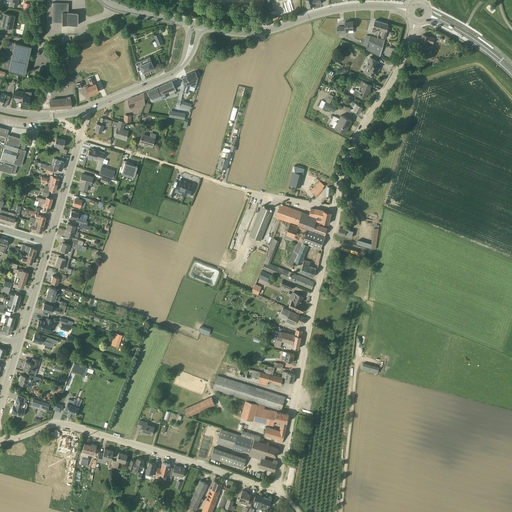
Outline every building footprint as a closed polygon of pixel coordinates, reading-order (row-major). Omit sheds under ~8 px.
[(61,25),(74,25),(75,12),(68,12),(68,3),(52,3),(52,22),(61,22),(61,25)] [(15,16),(9,14),(4,13),(3,18),(2,26),(12,28),(15,16)] [(379,30),(382,22),(375,20),(372,31),(375,32),(375,29),(379,30)] [(353,33),(353,24),(354,24),(354,21),(345,21),(345,26),(340,26),(341,33),(353,33)] [(386,31),(388,24),(382,22),(379,30),(383,31),(381,37),(385,38),(387,32),(386,31)] [(158,46),(164,43),(160,34),(154,36),(158,46)] [(433,43),(434,38),(422,34),(419,46),(426,49),(428,42),(433,43)] [(376,43),(377,38),(370,36),(370,37),(365,36),(363,44),(367,45),(366,50),(373,53),(375,48),(374,48),(376,43)] [(385,40),(380,39),(377,38),(376,43),(374,48),(375,48),(373,53),(380,57),(380,56),(385,40)] [(25,73),(31,46),(15,42),(15,43),(7,41),(4,52),(1,51),(0,57),(0,60),(4,61),(3,68),(9,69),(9,70),(25,73)] [(390,57),(393,48),(385,46),(382,55),(390,57)] [(119,57),(115,53),(111,57),(115,61),(119,57)] [(378,61),(373,59),(369,56),(365,65),(367,65),(363,72),(374,77),(376,72),(377,72),(379,69),(375,66),(378,61)] [(144,75),(155,70),(150,58),(141,62),(140,61),(136,63),(138,71),(142,69),(144,75)] [(352,79),(354,74),(342,68),(340,73),(352,79)] [(186,75),(189,81),(185,83),(187,87),(185,93),(188,93),(190,86),(195,87),(198,80),(197,78),(198,78),(195,71),(186,75)] [(99,91),(97,87),(92,77),(88,79),(91,84),(85,87),(88,96),(99,91)] [(165,93),(175,89),(172,81),(149,91),(154,102),(167,96),(165,93)] [(371,84),(362,81),(358,90),(354,88),(352,93),(364,98),(366,94),(369,95),(371,90),(369,89),(371,84)] [(26,96),(27,92),(15,91),(14,97),(22,98),(22,103),(29,104),(30,96),(26,96)] [(0,104),(6,106),(10,96),(5,94),(6,93),(2,92),(1,94),(0,94),(0,104)] [(143,105),(146,104),(145,99),(146,99),(145,93),(144,93),(128,99),(130,110),(143,107),(143,105)] [(71,108),(71,103),(70,96),(66,96),(66,97),(51,99),(51,100),(49,100),(50,110),(71,108)] [(320,105),(334,112),(337,107),(326,101),(326,102),(323,100),(320,105)] [(363,106),(358,104),(352,101),(351,104),(354,106),(353,110),(359,113),(363,106)] [(186,113),(170,110),(169,117),(184,120),(186,113)] [(351,120),(347,118),(341,115),(339,118),(334,116),(330,125),(335,127),(334,128),(345,133),(351,120)] [(111,123),(112,120),(101,117),(99,124),(96,123),(94,130),(101,132),(103,125),(110,127),(111,127),(112,123),(111,123)] [(123,128),(124,126),(125,122),(118,120),(118,122),(113,121),(112,126),(117,127),(114,136),(119,138),(119,137),(126,139),(128,130),(123,128)] [(21,165),(25,152),(26,150),(24,150),(24,149),(25,147),(26,143),(26,141),(21,139),(21,138),(8,134),(8,135),(7,134),(8,129),(0,127),(0,170),(11,173),(14,174),(17,164),(21,165)] [(153,142),(155,134),(151,132),(150,135),(142,133),(139,144),(144,145),(144,144),(152,146),(153,142)] [(66,153),(66,152),(67,150),(62,148),(65,140),(62,139),(56,138),(54,145),(60,147),(59,152),(66,153)] [(104,153),(103,152),(97,150),(91,148),(91,150),(89,149),(87,155),(102,160),(104,153)] [(227,165),(231,153),(223,151),(218,167),(226,170),(227,165)] [(64,161),(59,160),(55,159),(53,166),(41,163),(39,166),(41,167),(44,168),(48,170),(52,171),(53,167),(61,169),(64,161)] [(123,159),(122,159),(120,166),(121,167),(120,171),(133,175),(136,165),(128,163),(128,162),(129,161),(123,159)] [(298,187),(303,168),(292,165),(287,185),(298,187)] [(100,174),(113,179),(115,171),(103,167),(100,174)] [(93,177),(87,175),(82,174),(80,181),(82,182),(81,185),(80,184),(79,189),(88,191),(89,185),(91,186),(93,177)] [(59,178),(51,176),(50,178),(42,176),(41,180),(49,182),(57,184),(59,178)] [(189,197),(192,190),(193,185),(188,183),(188,184),(179,181),(176,188),(172,187),(169,196),(174,197),(175,192),(189,197)] [(316,196),(320,193),(323,188),(322,187),(324,185),(319,181),(318,183),(317,183),(310,191),(316,196)] [(55,191),(57,184),(49,182),(48,186),(45,185),(44,188),(41,187),(40,190),(49,193),(50,190),(55,191)] [(48,197),(49,193),(40,190),(40,191),(42,191),(41,194),(43,194),(42,195),(46,196),(46,199),(37,196),(36,200),(39,201),(51,205),(52,198),(48,197)] [(86,201),(80,199),(75,198),(73,204),(84,208),(86,201)] [(49,211),(51,205),(39,201),(38,205),(43,207),(42,210),(49,211)] [(315,208),(315,209),(311,208),(309,214),(280,204),(276,217),(298,224),(297,225),(325,235),(327,228),(315,224),(316,221),(329,224),(331,212),(315,208)] [(273,211),(273,210),(262,206),(250,236),(261,240),(273,211)] [(8,213),(8,211),(0,208),(0,219),(5,221),(8,213)] [(82,212),(76,210),(75,210),(75,211),(71,210),(69,217),(77,219),(76,221),(79,222),(81,223),(87,225),(88,222),(81,220),(82,216),(81,216),(82,212)] [(16,213),(13,213),(13,214),(8,213),(5,221),(13,224),(16,213)] [(46,217),(41,215),(36,214),(35,217),(37,217),(35,222),(37,223),(43,224),(46,217)] [(90,226),(87,225),(81,223),(79,222),(79,225),(72,223),(72,224),(68,223),(66,229),(74,231),(77,232),(78,228),(83,229),(83,228),(89,230),(90,226)] [(41,232),(43,224),(37,223),(36,227),(32,226),(31,229),(36,231),(35,231),(41,232)] [(300,272),(309,275),(314,277),(316,269),(311,267),(309,266),(310,262),(304,259),(309,245),(320,249),(325,236),(289,223),(284,239),(296,244),(287,265),(292,267),(294,261),(302,263),(300,272)] [(375,248),(380,225),(374,224),(371,241),(358,238),(357,244),(375,248)] [(68,237),(73,238),(77,239),(78,237),(76,237),(77,232),(74,231),(66,229),(64,235),(68,236),(68,237)] [(0,248),(5,250),(7,245),(8,241),(0,238),(0,248)] [(82,245),(76,243),(72,241),(71,245),(62,242),(60,250),(66,251),(64,256),(66,256),(70,258),(73,248),(81,250),(82,245)] [(28,254),(34,256),(36,249),(23,244),(21,250),(24,251),(23,253),(28,255),(28,254)] [(344,245),(343,252),(364,256),(365,249),(344,245)] [(31,264),(34,256),(28,254),(28,255),(27,259),(23,258),(22,261),(31,264)] [(67,268),(70,258),(66,256),(65,259),(58,257),(55,265),(60,266),(58,270),(71,274),(74,275),(76,270),(71,269),(67,268)] [(262,269),(299,284),(312,290),(314,282),(265,261),(262,269)] [(18,269),(16,268),(14,276),(16,276),(26,279),(28,272),(18,269)] [(259,277),(267,281),(271,274),(262,270),(259,277)] [(50,282),(57,284),(58,281),(62,282),(63,279),(65,279),(66,275),(60,274),(59,277),(52,275),(50,282)] [(23,287),(26,279),(16,276),(14,281),(15,281),(14,284),(23,287)] [(292,290),(294,284),(283,279),(280,285),(292,290)] [(262,287),(255,284),(251,292),(258,295),(261,287),(262,287)] [(9,291),(10,288),(2,285),(0,291),(8,294),(11,295),(9,300),(9,299),(9,300),(18,303),(21,295),(9,291)] [(60,290),(54,288),(49,286),(47,292),(56,295),(59,296),(60,293),(59,292),(60,290)] [(59,296),(56,295),(47,292),(46,298),(59,302),(61,297),(59,296)] [(292,299),(289,306),(302,312),(305,306),(300,304),(303,296),(296,293),(293,300),(292,299)] [(16,310),(18,303),(9,300),(6,307),(16,310)] [(59,308),(49,304),(44,303),(42,310),(51,312),(51,311),(59,313),(60,313),(63,314),(66,307),(60,305),(59,308)] [(283,307),(282,309),(279,317),(286,320),(286,321),(295,325),(297,321),(303,324),(306,318),(302,316),(283,307)] [(15,317),(10,316),(5,314),(4,318),(6,318),(5,323),(4,323),(12,326),(15,317)] [(36,328),(50,332),(52,331),(53,328),(51,327),(52,323),(53,319),(46,317),(45,321),(39,319),(36,328)] [(73,322),(61,317),(59,322),(72,326),(73,322)] [(10,333),(12,326),(4,323),(3,327),(1,327),(0,326),(0,333),(7,335),(8,333),(10,333)] [(62,323),(60,329),(68,331),(70,326),(62,323)] [(302,330),(297,329),(296,329),(295,334),(294,334),(293,342),(294,342),(293,347),(299,348),(302,330)] [(284,340),(285,332),(279,331),(278,335),(277,335),(274,346),(280,347),(282,340),(284,340)] [(294,334),(285,332),(284,340),(293,342),(294,334)] [(43,336),(39,334),(35,333),(32,341),(44,344),(45,340),(52,342),(53,339),(43,336)] [(122,335),(115,333),(113,339),(120,341),(123,342),(125,336),(122,335)] [(120,341),(113,339),(111,344),(118,347),(120,341)] [(294,354),(289,353),(286,352),(285,356),(282,355),(281,358),(284,359),(284,360),(292,362),(294,354)] [(23,369),(32,372),(34,366),(38,368),(40,360),(32,358),(31,363),(26,361),(23,369)] [(86,367),(73,362),(70,370),(83,375),(86,367)] [(379,367),(363,362),(361,369),(377,373),(379,367)] [(275,367),(268,365),(266,373),(273,375),(275,367)] [(266,373),(262,372),(242,367),(239,377),(258,382),(258,383),(267,385),(268,381),(276,383),(280,384),(280,385),(281,385),(283,377),(273,375),(266,373)] [(295,373),(290,372),(286,372),(284,379),(293,381),(295,373)] [(41,378),(34,375),(26,373),(25,376),(21,374),(18,383),(26,385),(26,386),(30,388),(31,387),(32,384),(32,383),(33,380),(40,382),(40,381),(41,378)] [(285,397),(280,395),(217,376),(213,389),(276,409),(281,410),(285,397)] [(25,398),(22,397),(17,395),(14,405),(13,404),(11,412),(17,415),(17,414),(18,414),(18,413),(23,414),(25,408),(22,407),(25,398)] [(212,396),(184,408),(188,417),(191,415),(192,416),(197,414),(197,413),(199,412),(199,413),(202,412),(201,411),(216,405),(212,396)] [(33,398),(31,405),(47,411),(50,404),(33,398)] [(69,399),(64,410),(68,411),(67,414),(71,416),(71,415),(76,416),(79,407),(72,405),(73,400),(69,399)] [(289,414),(277,411),(264,409),(265,406),(258,404),(257,404),(246,401),(241,417),(253,421),(269,424),(269,425),(273,426),(274,420),(282,422),(282,424),(281,424),(280,428),(281,428),(281,430),(268,426),(265,435),(277,439),(276,442),(282,443),(287,423),(289,414)] [(55,403),(53,409),(60,412),(62,405),(55,403)] [(152,435),(155,426),(148,424),(149,422),(140,419),(138,427),(141,428),(140,433),(144,434),(145,432),(152,435)] [(246,436),(241,434),(221,428),(217,443),(233,448),(232,450),(242,453),(243,450),(250,452),(249,455),(261,459),(259,466),(275,471),(278,460),(273,459),(273,460),(264,458),(265,453),(276,456),(279,448),(269,445),(269,444),(259,441),(246,437),(246,436)] [(259,441),(261,436),(243,430),(241,434),(246,436),(246,437),(259,441)] [(72,439),(65,437),(62,450),(74,453),(76,446),(71,445),(72,439)] [(205,456),(209,444),(202,442),(199,452),(197,457),(201,458),(202,455),(205,456)] [(81,461),(88,462),(89,458),(87,457),(89,453),(88,454),(93,456),(95,450),(96,445),(91,443),(91,445),(84,443),(82,451),(81,456),(83,456),(81,461)] [(113,450),(105,448),(103,452),(99,451),(97,461),(105,464),(107,459),(110,459),(111,455),(113,450)] [(248,459),(215,448),(211,459),(243,469),(248,459)] [(119,452),(117,457),(116,461),(113,460),(113,461),(111,466),(112,466),(110,470),(113,471),(114,467),(117,468),(119,461),(124,462),(127,454),(119,452)] [(141,471),(143,464),(144,459),(138,458),(137,461),(135,461),(135,460),(132,459),(129,467),(133,468),(135,469),(134,469),(141,471)] [(152,476),(156,463),(150,461),(147,472),(149,472),(148,475),(152,476)] [(170,464),(163,462),(161,469),(158,468),(158,467),(155,477),(159,478),(160,474),(168,476),(168,477),(168,476),(169,473),(169,470),(168,470),(170,464)] [(170,467),(170,464),(168,470),(169,470),(169,473),(168,476),(172,477),(173,475),(183,477),(185,468),(175,465),(174,469),(170,467)] [(196,510),(208,483),(201,480),(189,506),(196,510)] [(215,480),(213,485),(212,488),(210,488),(201,511),(197,511),(192,510),(191,511),(211,511),(222,483),(215,480)] [(247,492),(246,491),(242,490),(238,502),(250,506),(252,500),(249,499),(251,494),(247,492)] [(147,495),(155,501),(158,497),(150,491),(147,495)] [(268,510),(271,500),(256,494),(252,505),(268,510)] [(225,508),(231,510),(232,505),(234,501),(228,498),(225,508)]
